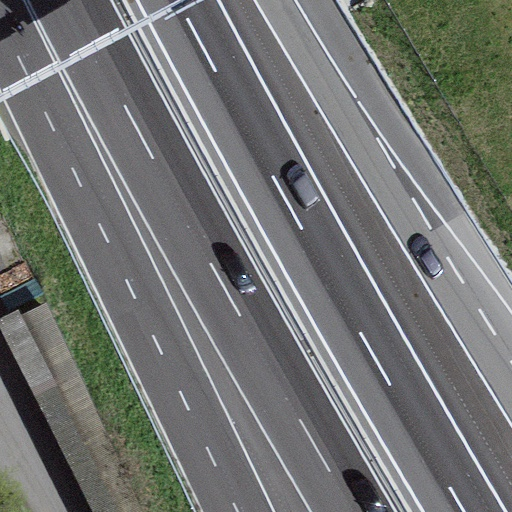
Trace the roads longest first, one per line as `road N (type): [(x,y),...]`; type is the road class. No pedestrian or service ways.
road 1 (motorway): [(464,511),(178,0)]
road 2 (motorway): [(71,0),(353,511)]
road 3 (motorway): [(19,0),(50,122),(238,511)]
road 4 (motorway): [(511,371),(275,0)]
